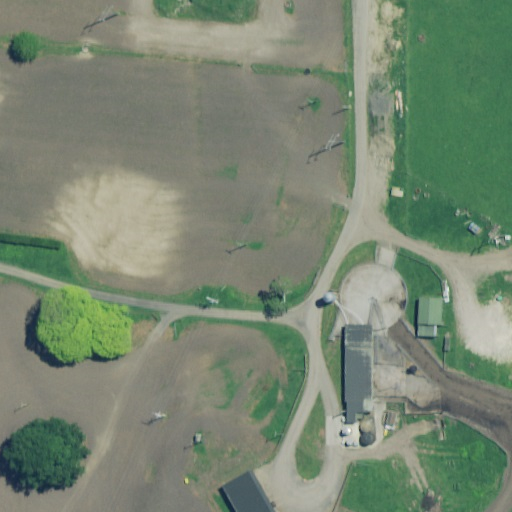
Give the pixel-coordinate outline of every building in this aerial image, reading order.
[(339,303),(340,303),(342,302),(343,301),(343,299),(343,297),(343,296),(342,295),(341,294),(339,294),(338,294),(336,294),(335,295),(334,296),(334,298),(334,299),(335,301),(336,302),(337,303),(339,303)] [(447,299),(425,298),(423,336),(442,337),(442,325),(446,325),(447,299)] [(378,323),(351,323),(350,401),(353,401),(353,433),(363,433),(363,413),(377,413),(378,323)] [(370,433),(372,433),(374,433),(375,432),(377,430),(377,428),(377,426),(376,424),(375,423),(373,422),(371,422),(369,422),(367,423),(366,425),(366,426),(366,428),(366,430),(367,432),(369,433),(370,433)] [(272,511),(251,473),(225,487),(237,511),(272,511)]
